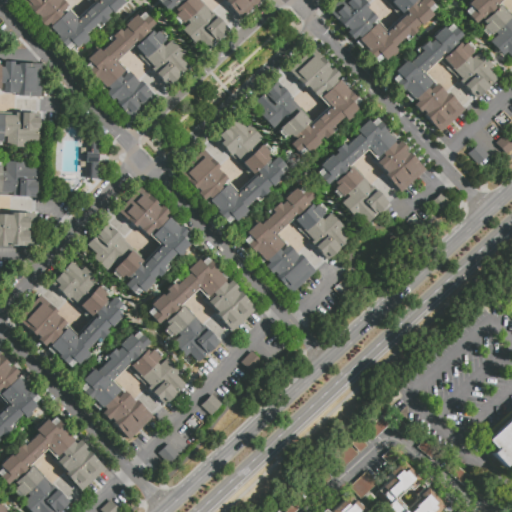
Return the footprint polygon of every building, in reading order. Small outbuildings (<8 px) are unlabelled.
[(58,0),(62,4),(66,8),(67,8),(45,29),(44,28),(47,25),(38,16),(36,17),(22,1),(23,0),(58,0)] [(96,28),(85,38),(89,42),(84,47),(82,45),(77,50),(71,44),(66,48),(51,31),(49,33),(48,33),(71,13),(80,23),(104,0),(119,0),(122,3),(125,6),(114,16),(112,13),(106,19),(108,21),(102,26),(103,28),(100,25),(96,28)] [(182,0),(168,13),(162,7),(167,2),(165,0),(182,0)] [(197,0),(228,33),(208,52),(199,42),(196,46),(184,33),(192,26),(187,21),(180,28),(180,27),(183,24),(178,19),(175,22),(174,21),(180,16),(177,12),(189,0),(197,0)] [(264,0),(255,8),(254,7),(250,11),(251,12),(242,21),(227,4),(229,3),(226,0),(264,0)] [(370,16),(374,20),(375,21),(355,38),(346,28),(344,30),(330,14),(345,0),(359,0),(367,9),(365,10),(370,16)] [(408,37),(394,50),(398,55),(393,60),(391,58),(385,63),(379,56),(374,61),(368,54),(369,53),(360,43),(379,25),(389,35),(426,0),(432,7),(427,12),(433,18),(422,28),(420,26),(414,31),(417,33),(411,39),(408,37)] [(416,0),(418,1),(400,18),(399,17),(383,0),(416,0)] [(511,0),(503,0),(476,25),(470,19),(475,14),(469,7),(476,0),(511,0)] [(511,18),(511,59),(507,54),(504,57),(492,45),(500,38),(495,33),(491,36),(486,30),(488,28),(485,24),(502,8),(511,18)] [(153,27),(125,53),(116,62),(125,72),(106,90),(96,80),(95,81),(89,74),(94,69),(88,63),(94,58),(92,56),(97,51),(101,56),(116,42),(114,40),(120,34),(122,36),(128,31),(125,29),(136,19),(142,25),(147,20),(153,27)] [(461,38),(455,44),(433,65),(424,74),(433,84),(411,105),(410,104),(413,102),(398,86),(402,82),(398,78),(399,77),(396,75),(402,70),(400,68),(405,63),(409,68),(424,54),(420,50),(421,50),(422,51),(428,46),(430,48),(436,43),(434,41),(444,31),(450,37),(455,32),(461,38)] [(183,57),(179,60),(188,70),(168,89),(134,52),(152,35),(155,39),(161,34),(158,37),(163,42),(166,39),(167,40),(160,47),(164,51),(172,44),(183,57)] [(487,72),(496,82),(476,101),(471,94),(442,63),(460,47),(463,51),(466,49),(471,55),(468,58),(472,63),(480,56),(491,69),(487,72)] [(326,70),(330,75),(335,80),(338,78),(316,99),(306,88),(304,89),(290,74),(313,53),(328,69),(326,70)] [(39,81),(39,86),(40,86),(40,99),(18,98),(18,96),(5,95),(6,69),(20,70),(20,67),(41,68),(40,81),(39,81)] [(154,100),(132,121),(118,107),(120,105),(110,95),(107,98),(107,97),(129,76),(139,87),(141,86),(154,100)] [(351,105),(354,109),(357,112),(351,117),(353,119),(348,124),(344,119),(330,133),(333,136),(332,137),(331,136),(326,141),(323,138),(317,144),(320,146),(309,156),(303,150),(298,155),(292,148),(330,113),(320,103),(339,85),(349,95),(350,94),(356,100),(351,105)] [(311,123),(293,139),(290,136),(285,141),(284,140),(287,137),(282,132),(279,135),(278,134),(285,128),(281,123),(273,130),(262,118),(266,114),(257,105),(277,86),(311,123)] [(463,113),(440,134),(426,119),(428,117),(418,107),(416,110),(415,109),(437,88),(447,99),(448,97),(463,113)] [(0,116),(39,118),(38,145),(25,145),(24,150),(8,149),(8,139),(1,138),(1,143),(0,143),(0,116)] [(262,151),(267,156),(270,153),(271,154),(265,159),(269,162),(251,179),(217,142),(237,123),(246,133),(250,129),(261,142),(254,148),(258,153),(265,147),(266,148),(262,151)] [(397,142),(375,162),(365,152),(327,187),(321,180),(327,175),(321,169),(331,159),(334,161),(339,156),(337,154),(343,148),(342,147),(342,146),(346,150),(360,137),(356,132),(361,128),(363,130),(369,125),(371,127),(375,130),(380,126),(386,133),(385,134),(394,144),(397,141),(397,142)] [(99,141),(98,158),(88,158),(89,141),(99,141)] [(423,173),(400,194),(387,178),(388,177),(378,166),(401,146),(398,149),(399,149),(407,159),(409,157),(423,173)] [(222,177),(226,182),(207,199),(197,189),(195,191),(181,175),(204,154),(218,170),(216,171),(222,177)] [(271,187),(265,192),(268,195),(261,200),(259,198),(244,211),(249,216),(243,220),(242,218),(236,224),(230,217),(225,222),(211,205),(208,207),(207,206),(230,186),(239,196),(278,162),(283,168),(278,173),(284,179),(273,189),(271,187)] [(98,164),(97,181),(87,181),(87,164),(98,164)] [(35,200),(0,197),(0,176),(7,176),(7,166),(24,167),(23,172),(37,172),(35,200)] [(387,206),(367,225),(359,215),(355,219),(344,207),(351,200),(347,195),(340,201),(339,200),(342,197),(337,192),(334,195),(334,194),(339,189),(336,186),(354,170),(387,206)] [(147,237),(137,228),(136,230),(120,214),(141,192),(157,207),(155,209),(165,218),(147,237)] [(285,246),(262,266),(265,263),(256,253),(255,255),(248,248),(253,243),(250,239),(247,237),(253,231),(251,229),(257,225),(261,229),(275,215),(273,213),(279,207),(281,210),(287,204),(285,202),(296,192),(298,194),(302,198),(307,194),(313,200),(275,235),(285,246)] [(343,230),(339,234),(348,244),(328,262),(294,225),(311,209),(314,212),(320,207),(321,208),(317,211),(322,216),(326,213),(326,214),(319,220),(324,225),(331,218),(343,230)] [(35,218),(33,249),(12,248),(12,246),(0,245),(0,219),(13,219),(13,217),(35,218)] [(187,236),(182,242),(189,248),(184,253),(186,255),(181,260),(176,256),(163,271),(165,273),(160,279),(157,277),(152,282),(154,285),(144,295),(138,289),(133,295),(127,289),(162,251),(151,241),(169,222),(179,231),(181,230),(187,236)] [(144,262),(128,280),(124,277),(122,279),(116,273),(119,269),(114,265),(107,272),(95,261),(98,257),(89,248),(107,228),(144,262)] [(314,275),(291,295),(277,280),(279,278),(269,268),(289,250),(298,260),(300,259),(314,275)] [(225,282),(227,280),(228,281),(206,301),(197,291),(158,326),(156,324),(152,319),(158,314),(152,308),(162,298),(165,301),(170,295),(168,293),(174,288),(173,286),(177,289),(191,276),(187,271),(192,267),(194,269),(199,264),(202,266),(205,270),(210,266),(225,282)] [(106,297),(103,300),(106,303),(89,321),(53,286),(72,267),(81,275),(85,272),(97,283),(90,291),(95,295),(98,292),(104,297),(105,296),(106,297)] [(254,312),(241,324),(241,325),(232,333),(218,318),(220,316),(209,305),(229,287),(238,298),(240,296),(254,312)] [(65,326),(47,345),(37,336),(35,338),(19,322),(41,300),(56,315),(55,316),(65,326)] [(110,328),(105,333),(107,335),(102,341),(103,342),(103,343),(99,340),(86,354),(90,358),(80,370),(79,369),(85,363),(83,361),(78,367),(72,361),(67,366),(60,360),(61,359),(51,349),(69,330),(79,339),(115,302),(121,308),(116,313),(122,319),(113,330),(110,328)] [(219,346),(198,364),(190,355),(186,358),(174,346),(182,339),(178,334),(171,340),(170,340),(173,337),(168,331),(165,334),(164,334),(170,329),(167,325),(184,309),(219,346)] [(111,382),(116,386),(121,392),(103,410),(93,400),(91,402),(85,395),(90,390),(86,387),(84,384),(89,378),(87,376),(92,371),(97,376),(111,362),(107,358),(108,358),(109,359),(115,354),(117,356),(122,350),(120,348),(131,338),(134,340),(133,341),(137,344),(142,339),(146,344),(148,345),(119,375),(111,382)] [(179,375),(175,378),(184,388),(165,407),(130,371),(147,354),(150,357),(155,352),(156,353),(153,356),(158,361),(161,358),(162,359),(155,365),(160,370),(167,363),(179,375)] [(14,377),(15,378),(0,392),(0,358),(6,365),(5,367),(14,377)] [(21,414),(7,426),(10,429),(2,436),(0,433),(0,411),(7,405),(0,398),(0,392),(15,378),(16,377),(33,395),(28,399),(39,411),(28,421),(21,414)] [(152,420),(129,441),(114,426),(116,424),(107,414),(125,396),(135,406),(137,405),(152,420)] [(373,439),(366,432),(377,421),(376,420),(379,418),(380,417),(382,420),(388,427),(385,430),(384,429),(373,439)] [(494,451),(486,442),(511,417),(511,469),(508,465),(504,468),(491,454),(494,451)] [(404,425),(402,426),(413,435),(408,441),(392,428),(398,420),(404,425)] [(46,423),(46,422),(41,427),(42,429),(48,424),(50,426),(51,426),(54,430),(59,425),(65,432),(64,433),(73,443),(76,440),(77,441),(55,461),(45,451),(30,466),(12,482),(8,487),(1,480),(7,475),(4,471),(3,472),(1,469),(12,459),(14,461),(19,456),(17,453),(23,448),(21,447),(22,446),(25,450),(40,436),(36,431),(46,421),(46,423)] [(367,445),(358,453),(350,444),(359,436),(367,445)] [(424,440),(438,453),(431,461),(417,448),(424,440)] [(99,467),(103,471),(104,471),(90,483),(91,484),(81,493),(67,477),(68,475),(59,465),(81,444),(81,445),(78,447),(78,448),(87,457),(89,456),(99,467)] [(349,446),(356,454),(339,471),(331,463),(349,446)] [(397,458),(388,467),(380,458),(389,449),(397,458)] [(388,474),(402,462),(416,477),(415,477),(420,483),(424,479),(426,479),(428,482),(428,484),(424,487),(426,489),(427,488),(441,503),(443,501),(446,505),(438,511),(381,511),(393,500),(392,498),(387,502),(377,491),(382,487),(381,487),(387,482),(384,479),(389,475),(388,474)] [(453,464),(476,482),(469,490),(447,472),(453,464)] [(63,497),(60,499),(64,504),(55,511),(28,511),(20,503),(28,496),(24,493),(21,496),(13,488),(15,485),(12,482),(30,466),(49,486),(51,484),(63,497)] [(316,491),(308,482),(323,469),(331,478),(316,491)] [(376,484),(359,499),(348,487),(365,472),(368,475),(367,475),(369,478),(370,477),(376,484)] [(484,503),(471,492),(478,484),(493,497),(487,503),(484,503)] [(347,493),(355,502),(356,501),(361,507),(363,506),(365,508),(364,510),(366,511),(322,511),(323,511),(325,511),(326,511),(330,511),(334,507),(335,508),(343,500),(341,498),(347,493)] [(295,495),(303,504),(295,511),(283,511),(280,509),(295,495)] [(0,511),(0,503),(2,502),(7,508),(5,511),(6,511),(12,511),(14,510),(15,511),(0,511)]
